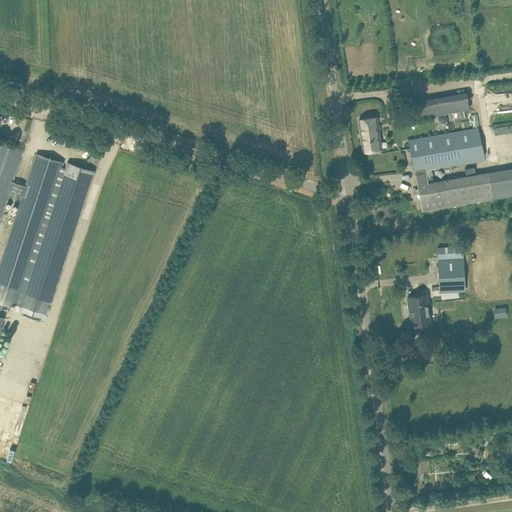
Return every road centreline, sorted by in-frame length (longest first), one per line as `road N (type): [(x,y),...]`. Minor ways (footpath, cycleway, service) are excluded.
road 1 (unclassified): [(347,192),(0,84)]
road 2 (unclassified): [(391,511),(347,192)]
road 3 (unknown): [(121,123),(45,326),(0,316)]
road 4 (unclassified): [(347,192),(321,0)]
